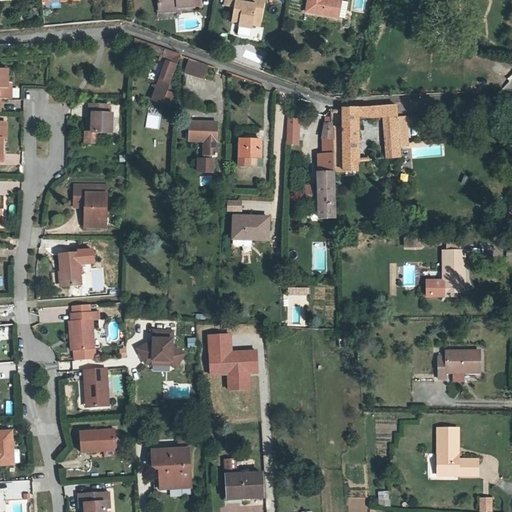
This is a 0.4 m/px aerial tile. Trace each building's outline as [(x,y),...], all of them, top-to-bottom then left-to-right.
[(158,0),(159,11),(175,9),(195,8),(194,0),(158,0)] [(241,0),(226,0),(225,8),(235,10),(233,19),(250,23),(249,27),(259,29),(265,1),(260,0),(254,0),(253,7),(241,4),(241,0)] [(310,0),(308,12),(340,18),(343,1),(336,0),(310,0)] [(350,2),(343,1),(340,18),(347,19),(350,2)] [(147,51),(149,44),(138,41),(134,52),(139,54),(141,49),(147,51)] [(167,92),(180,55),(149,44),(147,51),(160,56),(159,60),(166,63),(152,101),(162,105),(162,104),(167,92)] [(207,65),(189,58),(184,72),(202,78),(207,65)] [(1,102),(8,101),(8,89),(9,72),(0,71),(0,111),(1,111),(1,102)] [(167,92),(162,104),(169,107),(174,95),(167,92)] [(93,113),(92,121),(92,133),(86,133),(85,144),(99,144),(99,134),(113,134),(114,114),(110,114),(110,105),(90,105),(90,113),(93,113)] [(398,106),(368,108),(369,120),(384,119),(399,118),(398,108),(398,106)] [(368,108),(357,109),(357,120),(369,120),(368,108)] [(357,120),(357,109),(343,110),(346,173),(360,173),(357,120)] [(284,144),(299,145),(301,118),(287,116),(284,144)] [(402,159),(399,118),(384,119),(388,160),(402,159)] [(332,121),(325,121),(323,136),(332,136),(332,121)] [(218,124),(189,123),(189,142),(205,142),(205,156),(204,160),(199,160),(198,173),(212,173),(213,157),(217,156),(218,124)] [(261,140),(240,140),(240,166),(251,166),(251,157),(261,157),(261,140)] [(318,171),(334,170),(333,154),(318,154),(318,171)] [(335,218),(334,170),(318,171),(318,218),(328,218),(335,218)] [(84,229),(98,229),(99,221),(107,221),(107,195),(98,195),(99,186),(75,186),(75,202),(86,202),(86,209),(85,209),(84,229)] [(107,186),(99,186),(98,195),(107,195),(107,186)] [(226,211),(241,211),(241,199),(226,199),(226,211)] [(235,215),(234,235),(245,236),(245,239),(246,239),(269,239),(270,216),(235,215)] [(107,229),(107,221),(99,221),(98,229),(107,229)] [(403,234),(403,246),(422,247),(423,235),(403,234)] [(245,236),(234,235),(234,243),(236,245),(244,246),(245,244),(246,239),(245,239),(245,236)] [(464,249),(442,250),(443,280),(444,291),(465,290),(464,249)] [(78,253),(59,256),(62,287),(81,286),(78,253)] [(444,291),(443,280),(427,280),(428,296),(444,295),(444,291)] [(285,304),(307,304),(307,287),(285,287),(285,304)] [(75,335),(76,350),(95,348),(94,341),(93,318),(100,317),(99,312),(93,313),(93,311),(73,313),(74,319),(71,319),(72,336),(75,335)] [(173,332),(153,331),(153,347),(150,349),(147,344),(137,349),(145,364),(152,361),(171,362),(177,366),(184,355),(172,347),(173,332)] [(187,346),(196,346),(195,337),(187,337),(187,346)] [(95,348),(76,350),(76,361),(95,359),(95,348)] [(440,354),(440,376),(448,376),(448,369),(481,370),(481,348),(448,348),(448,354),(440,354)] [(171,362),(152,361),(152,366),(169,367),(174,370),(177,366),(171,362)] [(84,370),(86,394),(89,393),(90,406),(110,405),(108,369),(84,370)] [(99,449),(104,448),(105,451),(105,458),(118,456),(117,447),(116,429),(81,431),(82,453),(99,451),(99,449)] [(440,429),(439,472),(458,473),(459,477),(479,477),(479,461),(460,461),(460,429),(440,429)] [(14,432),(0,432),(0,466),(15,466),(14,432)] [(179,441),(179,450),(190,449),(189,441),(179,441)] [(190,449),(179,450),(152,451),(153,468),(168,467),(168,472),(164,473),(161,477),(162,489),(171,489),(176,484),(191,483),(190,449)] [(225,465),(226,475),(227,495),(241,494),(241,498),(264,497),(262,473),(236,475),(236,464),(225,465)] [(377,491),(378,506),(390,505),(389,490),(377,491)] [(80,493),(81,503),(84,503),(85,509),(84,511),(107,511),(107,508),(106,492),(80,493)] [(478,497),(479,511),(492,511),(491,496),(478,497)]
